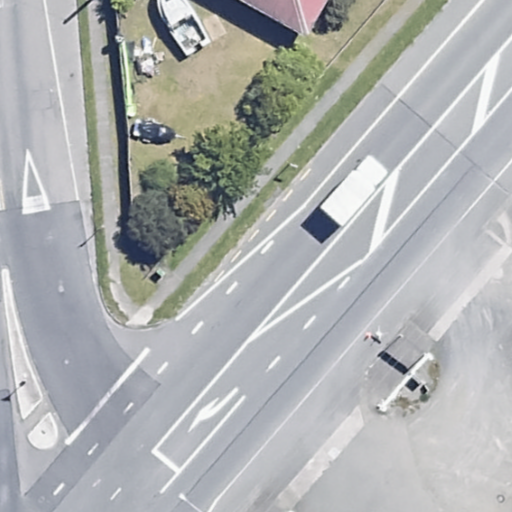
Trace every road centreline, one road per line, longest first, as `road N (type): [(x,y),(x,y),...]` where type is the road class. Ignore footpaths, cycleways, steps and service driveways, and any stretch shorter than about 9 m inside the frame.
road 1 (trunk): [(123,511),(511,61)]
road 2 (secondary): [(0,389),(7,511)]
